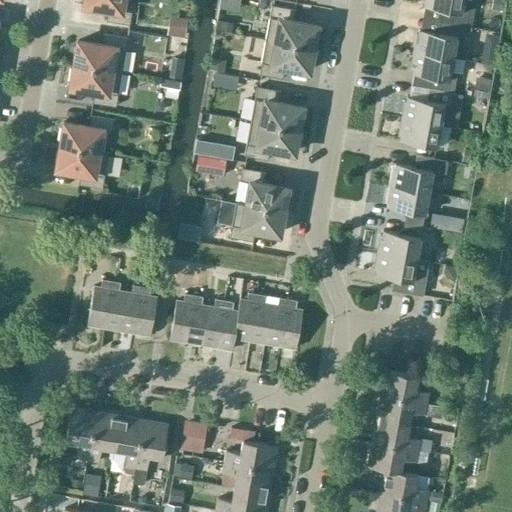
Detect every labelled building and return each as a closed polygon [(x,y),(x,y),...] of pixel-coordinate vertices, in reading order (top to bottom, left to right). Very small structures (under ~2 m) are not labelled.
[(121,10),(122,0),(84,0),(84,5),(107,9),(105,21),(129,25),(131,12),(121,10)] [(422,0),(422,1),(424,2),(423,6),(442,10),(440,21),(466,26),(468,14),(470,3),(463,2),(462,0),(422,0)] [(503,11),(505,0),(494,0),(493,9),(503,11)] [(265,40),(312,48),(316,25),(293,21),(295,9),(271,5),(265,40)] [(491,29),(493,11),(477,9),(475,27),(491,29)] [(186,21),(176,19),(173,37),(183,38),(186,21)] [(416,34),(413,51),(452,58),(454,46),(456,36),(469,38),(471,27),(466,26),(440,21),(440,22),(438,33),(419,29),(418,34),(416,34)] [(220,31),(231,33),(232,24),(222,22),(220,31)] [(74,64),(121,72),(127,37),(104,33),(102,44),(78,41),(74,64)] [(308,71),(312,48),(265,40),(259,74),(282,79),(284,67),(308,71)] [(450,71),(452,58),(413,51),(410,68),(412,68),(411,73),(430,77),(428,88),(453,92),(457,73),(450,71)] [(481,63),(493,65),(495,53),(487,52),(483,55),(481,63)] [(225,62),(210,59),(208,71),(215,72),(222,74),(223,74),(225,62)] [(115,106),(121,72),(74,64),(70,87),(94,91),(92,102),(115,106)] [(215,72),(213,84),(220,85),(222,74),(215,72)] [(161,78),(159,86),(166,87),(168,79),(161,78)] [(475,82),(472,96),(486,99),(489,84),(475,82)] [(250,121),(297,129),(301,106),(278,102),(280,90),(256,86),(250,121)] [(451,105),(453,92),(428,88),(426,100),(407,96),(406,101),(404,101),(401,118),(440,125),(444,103),(451,105)] [(102,152),(106,130),(111,131),(113,118),(90,114),(88,126),(64,122),(60,145),(102,152)] [(436,147),(440,125),(401,118),(398,135),(400,135),(399,140),(436,147)] [(293,152),(297,129),(250,121),(244,156),(267,160),(269,148),(293,152)] [(193,153),(209,156),(212,143),(196,140),(193,153)] [(108,153),(102,152),(60,145),(56,168),(80,172),(78,184),(102,188),(108,153)] [(222,158),(223,149),(214,147),(213,156),(222,158)] [(465,152),(463,163),(473,165),(475,153),(465,152)] [(197,155),(195,170),(224,174),(226,159),(197,155)] [(428,192),(430,181),(438,182),(439,172),(445,173),(447,161),(416,155),(414,167),(395,163),(394,168),(392,167),(389,185),(428,192)] [(246,204),(282,211),(287,188),(263,184),(265,172),(241,168),(239,180),(250,182),(246,204)] [(424,214),(428,192),(389,185),(386,202),(388,202),(387,207),(424,214)] [(147,202),(145,210),(157,212),(159,200),(151,199),(147,202)] [(282,211),(246,204),(222,200),(218,221),(231,223),(229,237),(252,241),(255,229),(278,234),(282,211)] [(444,229),(447,215),(431,212),(428,226),(444,229)] [(457,222),(456,231),(464,233),(465,224),(457,222)] [(416,259),(420,237),(383,230),(382,235),(380,234),(377,251),(416,259)] [(416,259),(377,251),(374,269),(375,269),(375,274),(394,277),(391,290),(421,295),(424,278),(413,276),(416,259)] [(95,286),(88,324),(104,326),(112,280),(103,278),(102,287),(100,287),(95,286)] [(112,280),(104,326),(118,329),(119,329),(126,291),(125,291),(118,289),(119,281),(112,280)] [(126,291),(119,329),(134,332),(142,285),(133,284),(132,292),(130,291),(126,291)] [(142,285),(134,332),(149,334),(156,296),(149,295),(151,287),(142,285)] [(237,311),(232,337),(234,337),(248,340),(257,293),(249,291),(247,299),(246,299),(239,298),(237,311)] [(176,300),(169,338),(185,341),(193,294),(184,293),(182,301),(181,301),(176,300)] [(257,293),(248,340),(263,342),(264,342),(271,303),(265,302),(267,295),(257,293)] [(193,294),(185,341),(200,344),(207,305),(201,304),(203,296),(193,294)] [(271,303),(264,342),(265,343),(279,345),(287,298),(279,297),(277,304),(276,304),(271,303)] [(207,305),(200,344),(215,346),(223,300),(214,298),(213,306),(211,306),(207,305)] [(287,298),(279,345),(295,348),(302,309),(295,308),(296,300),(287,298)] [(223,300),(215,346),(232,349),(234,337),(232,337),(237,311),(231,310),(233,302),(223,300)] [(399,309),(396,330),(418,333),(421,313),(399,309)] [(425,403),(427,391),(415,389),(417,377),(383,371),(379,394),(425,403)] [(425,403),(379,394),(375,418),(409,424),(411,411),(421,413),(421,414),(440,417),(442,406),(425,403)] [(94,412),(92,412),(70,408),(64,442),(76,444),(73,458),(85,460),(94,412)] [(118,417),(117,417),(94,412),(85,460),(95,462),(97,447),(112,450),(118,417)] [(141,421),(118,417),(112,450),(125,452),(122,467),(132,469),(133,469),(141,421)] [(371,441),(370,442),(417,450),(427,452),(428,452),(430,440),(419,438),(406,436),(409,424),(375,418),(371,441)] [(165,425),(141,421),(133,469),(132,474),(130,483),(140,484),(146,456),(159,458),(165,425)] [(205,451),(209,426),(190,423),(189,428),(184,427),(182,442),(187,443),(186,448),(205,451)] [(271,470),(276,445),(241,439),(239,453),(224,450),(222,461),(271,470)] [(370,442),(366,466),(382,469),(383,468),(399,471),(401,471),(401,470),(403,458),(415,460),(425,462),(427,452),(417,450),(370,442)] [(267,494),(271,470),(222,461),(220,472),(235,474),(233,488),(267,494)] [(181,464),(178,478),(190,480),(192,466),(181,464)] [(417,473),(401,470),(401,471),(399,471),(383,468),(382,469),(378,492),(425,500),(426,490),(427,488),(415,486),(417,473)] [(85,475),(82,493),(95,495),(98,477),(85,475)] [(70,480),(69,487),(78,489),(79,482),(70,480)] [(229,511),(264,511),(267,494),(233,488),(231,501),(215,498),(213,509),(229,511)] [(183,492),(171,489),(169,501),(181,503),(183,492)] [(442,493),(426,490),(425,500),(430,501),(440,503),(442,493)] [(423,511),(425,500),(378,492),(374,511),(409,511),(410,509),(423,511)] [(438,511),(440,503),(430,501),(427,511),(438,511)]
